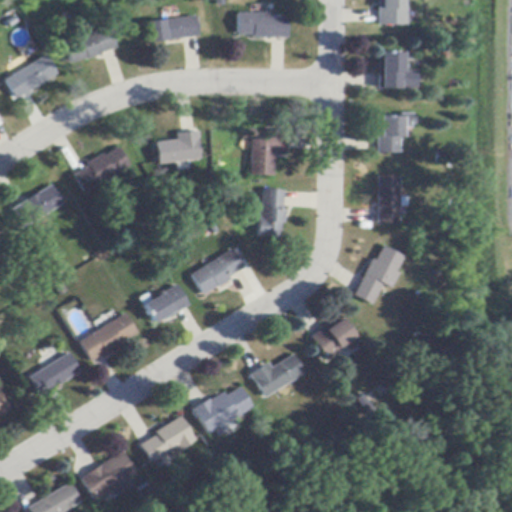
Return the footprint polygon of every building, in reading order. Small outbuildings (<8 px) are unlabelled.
[(375,26),(375,23),(375,12),(375,0),(401,0),(401,9),(404,9),(404,26),(375,26)] [(281,39),(270,39),(250,39),(250,36),(234,36),(234,14),(268,15),(268,20),(285,20),(284,39),(281,39)] [(194,38),(182,40),(147,44),(144,23),(193,17),(196,38),(194,38)] [(111,50),(101,53),(97,54),(98,56),(84,61),(84,59),(68,64),(61,43),(107,28),(114,49),(111,50)] [(400,64),(400,72),(413,72),(413,90),(413,91),(395,90),(379,89),(374,89),(374,75),(375,54),(377,54),(400,54),(400,64)] [(54,75),(25,93),(15,99),(13,100),(2,81),(16,73),(22,69),(43,56),(54,75)] [(409,129),(399,128),(399,139),(398,139),(398,141),(396,141),(396,154),(373,154),(373,152),(374,140),(374,120),(377,120),(377,118),(397,118),(397,114),(411,115),(410,129),(409,129)] [(283,137),(282,149),(282,155),(270,155),(270,177),(247,176),(248,140),(266,141),(266,131),(283,131),(283,137)] [(197,160),(156,166),(153,144),(174,141),(173,135),(181,134),(191,132),(193,132),(197,160)] [(127,167),(81,195),(70,176),(72,175),(81,169),(85,167),(84,164),(99,155),(101,157),(115,148),(127,167)] [(374,225),(374,223),(374,211),(374,178),(396,178),(395,225),(374,225)] [(9,211),(11,210),(20,204),(48,186),(60,205),(20,229),(9,211)] [(280,193),(279,207),(279,211),(282,211),(281,225),(278,224),(277,239),(254,237),(255,218),(257,218),(259,190),(280,192),(280,193)] [(385,289),(379,286),(376,291),(367,306),(350,296),(351,294),(358,282),(361,276),(360,275),(369,260),(372,262),(379,248),(399,259),(392,273),(395,275),(387,290),(385,289)] [(238,271),(225,279),(226,280),(227,281),(215,289),(214,288),(200,296),(188,276),(228,251),(240,270),(238,271)] [(183,308),(174,314),(160,322),(159,320),(151,324),(140,306),(148,302),(147,300),(159,293),(160,294),(173,286),(186,307),(183,308)] [(100,356),(91,362),(89,363),(76,343),(95,331),(122,315),(134,335),(118,345),(119,347),(104,357),(103,354),(100,356)] [(355,345),(346,352),(341,345),(336,349),(338,352),(324,362),(307,338),(308,337),(319,330),(336,317),(338,320),(351,337),(352,337),(357,344),(355,345)] [(77,373),(50,390),(39,397),(37,398),(25,379),(42,369),(53,362),(66,354),(77,373)] [(301,375),(292,380),(274,391),(261,399),(251,382),(250,383),(246,376),(249,374),(259,368),(265,365),(268,369),(290,356),(301,375)] [(191,409),(202,403),(206,400),(207,402),(220,394),(222,397),(236,389),(249,409),(220,426),(223,432),(215,437),(212,431),(205,436),(192,415),(191,415),(188,411),(191,409)] [(362,398),(371,411),(369,412),(360,418),(349,402),(360,395),(362,398)] [(0,396),(8,410),(0,415),(0,396)] [(162,456),(149,464),(147,464),(138,450),(136,446),(149,438),(153,436),(152,433),(177,418),(188,436),(189,436),(192,441),(176,451),(174,448),(162,456)] [(324,435),(338,432),(341,443),(326,446),(324,435)] [(133,475),(90,501),(77,480),(78,480),(96,468),(119,454),(133,475)] [(26,511),(25,509),(36,502),(67,484),(78,503),(62,511),(26,511)] [(156,500),(146,506),(145,507),(136,492),(147,485),(156,500)]
